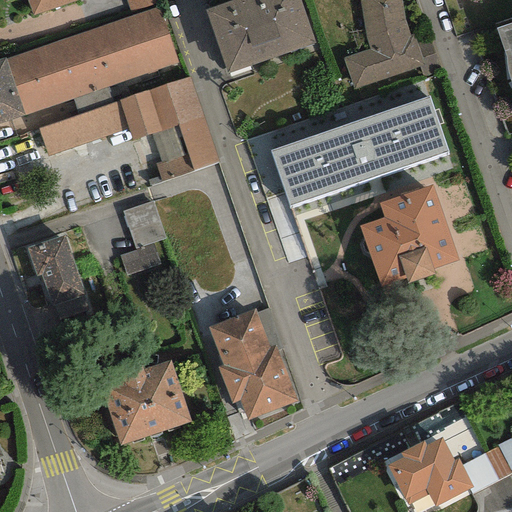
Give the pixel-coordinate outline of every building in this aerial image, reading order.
[(4,0),(5,2),(10,0),(26,0),(32,16),(77,0),(4,0)] [(127,0),(129,8),(159,3),(157,0),(127,0)] [(298,0),(236,0),(205,11),(227,74),(314,43),(298,0)] [(418,67),(424,65),(417,45),(413,34),(409,36),(404,21),(400,0),(359,0),(366,39),(369,49),(342,59),(353,90),(418,67)] [(157,7),(5,59),(24,114),(176,62),(157,7)] [(511,22),(494,28),(506,57),(506,63),(507,76),(510,84),(511,87),(511,22)] [(424,65),(418,67),(421,77),(439,71),(430,41),(417,45),(424,65)] [(5,59),(0,60),(0,123),(24,114),(5,59)] [(189,78),(119,102),(128,129),(132,141),(151,134),(161,162),(155,164),(161,182),(219,162),(189,78)] [(429,96),(270,150),(289,205),(448,151),(429,96)] [(119,102),(38,128),(47,155),(128,129),(119,102)] [(457,258),(431,184),(379,203),(384,218),(360,226),(381,285),(406,277),(408,284),(434,275),(431,267),(457,258)] [(152,203),(123,213),(135,250),(152,244),(164,240),(152,203)] [(92,312),(64,234),(24,248),(34,278),(41,276),(58,324),(92,312)] [(158,265),(152,244),(135,250),(118,255),(125,275),(158,265)] [(268,346),(254,310),(208,328),(222,365),(216,367),(230,403),(239,400),(247,420),(296,402),(274,344),(268,346)] [(190,422),(169,362),(98,386),(119,446),(190,422)] [(468,416),(445,424),(449,433),(455,431),(463,451),(479,445),(468,416)] [(454,462),(443,439),(426,448),(423,442),(400,454),(402,459),(388,467),(407,505),(427,495),(434,507),(473,487),(459,459),(454,462)]
